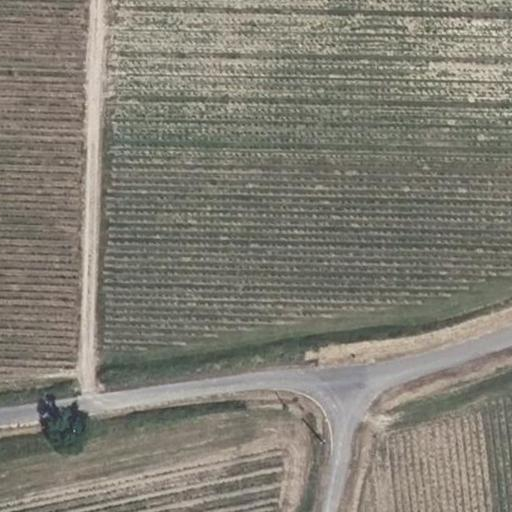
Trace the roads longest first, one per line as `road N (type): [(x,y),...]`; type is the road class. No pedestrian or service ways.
road 1 (tertiary): [(356,379),(274,377),(0,413)]
road 2 (tertiary): [(511,332),(356,379)]
road 3 (unclassified): [(331,511),(356,379)]
